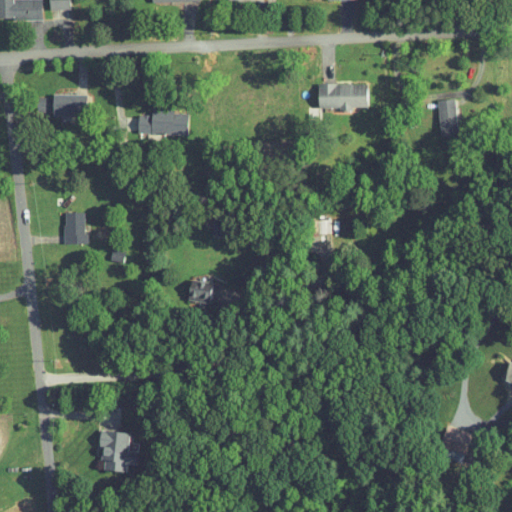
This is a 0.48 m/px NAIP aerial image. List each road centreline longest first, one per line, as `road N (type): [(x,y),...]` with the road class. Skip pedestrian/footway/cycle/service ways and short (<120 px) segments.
road 1 (residential): [(511,26),(0,54)]
road 2 (residential): [(55,511),(3,54)]
